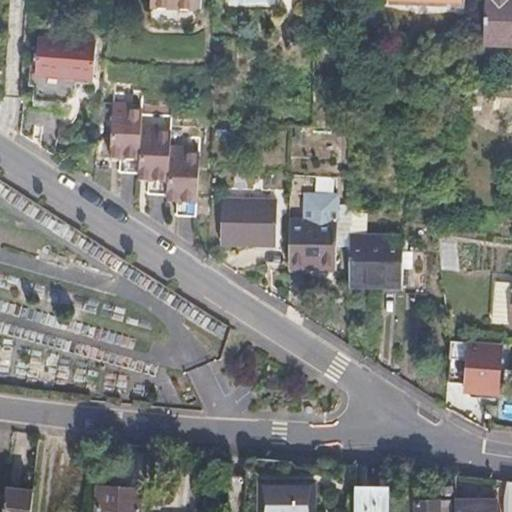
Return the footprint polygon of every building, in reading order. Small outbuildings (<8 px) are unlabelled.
[(192,12),(192,0),(149,0),(149,10),(192,12)] [(511,47),(511,0),(484,0),(482,46),(511,47)] [(77,98),(81,36),(40,35),(38,99),(64,101),(65,94),(77,98)] [(96,76),(97,37),(81,36),(77,98),(80,98),(81,76),(96,76)] [(137,173),(140,127),(142,111),(127,110),(127,106),(112,105),(109,157),(119,158),(119,172),(137,173)] [(55,144),(62,112),(24,110),(23,130),(47,132),(47,144),(55,144)] [(164,196),(168,147),(169,133),(156,133),(156,128),(140,127),(137,173),(136,179),(146,179),(145,194),(164,196)] [(190,217),(197,155),(184,153),(184,148),(168,147),(164,196),(163,201),(173,201),(171,216),(190,217)] [(286,270),(310,272),(329,272),(334,273),(339,198),(313,197),(304,197),(303,223),(288,222),(286,256),(286,270)] [(272,247),(275,203),(260,203),(242,201),(239,246),(272,247)] [(365,242),(367,213),(352,211),(351,241),(349,241),(349,291),(402,294),(403,253),(403,243),(365,242)] [(424,295),(426,254),(403,253),(402,294),(424,295)] [(511,283),(498,282),(495,323),(511,324),(511,283)] [(450,379),(458,379),(477,381),(479,345),(452,343),(450,379)] [(491,345),(479,345),(477,381),(489,381),(491,345)] [(504,346),(491,345),(489,381),(502,382),(504,346)] [(502,382),(450,379),(450,384),(466,385),(466,387),(501,389),(502,382)] [(501,389),(466,387),(466,392),(500,396),(501,389)] [(117,487),(97,487),(96,511),(137,511),(139,488),(143,488),(145,447),(121,445),(117,487)] [(511,511),(511,481),(496,480),(495,511),(511,511)] [(311,511),(313,486),(259,481),(257,511),(311,511)] [(31,511),(34,490),(7,488),(3,511),(31,511)] [(381,511),(381,492),(348,492),(347,511),(381,511)] [(490,511),(490,503),(447,504),(447,511),(490,511)]
